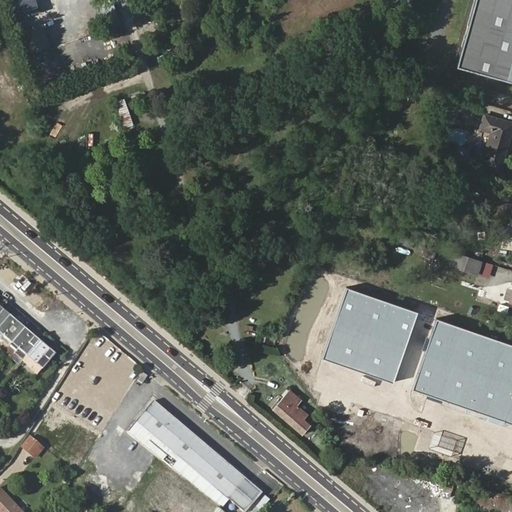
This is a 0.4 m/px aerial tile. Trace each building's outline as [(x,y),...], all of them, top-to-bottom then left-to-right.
[(41,18),(35,0),(6,0),(15,26),(41,18)] [(511,0),(476,0),(457,69),(511,84),(511,0)] [(126,97),(116,100),(125,127),(135,124),(126,97)] [(511,133),(511,123),(485,114),(480,129),(490,133),(484,152),(474,149),(469,163),(500,172),(511,133)] [(511,223),(464,226),(463,227),(463,228),(462,228),(462,229),(462,230),(462,231),(461,231),(461,232),(461,233),(461,234),(462,234),(462,235),(462,236),(462,237),(463,237),(463,238),(464,238),(464,239),(465,239),(511,236),(511,223)] [(434,259),(438,250),(421,244),(417,253),(434,259)] [(453,265),(456,255),(447,252),(444,262),(453,265)] [(481,263),(456,255),(453,265),(478,274),(481,263)] [(416,311),(345,287),(322,358),(393,381),(416,311)] [(0,325),(8,315),(0,307),(0,325)] [(0,325),(0,332),(11,342),(23,328),(8,315),(0,325)] [(511,345),(435,319),(411,389),(511,423),(511,345)] [(11,342),(26,355),(38,341),(23,328),(11,342)] [(38,341),(26,355),(42,368),(53,353),(38,341)] [(106,388),(113,394),(123,379),(87,352),(71,374),(100,395),(106,388)] [(289,391),(273,410),(302,435),(310,425),(303,419),(307,415),(296,405),(300,400),(289,391)] [(260,491),(154,401),(127,432),(220,506),(227,497),(244,511),(260,491)] [(477,450),(511,461),(511,427),(486,420),(477,450)] [(43,447),(32,437),(22,448),(34,458),(43,447)] [(163,511),(165,511),(183,486),(159,471),(142,498),(163,511)] [(440,481),(440,511),(462,511),(461,480),(440,481)] [(21,511),(0,489),(0,511),(21,511)] [(472,511),(511,511),(511,495),(475,492),(472,511)]
